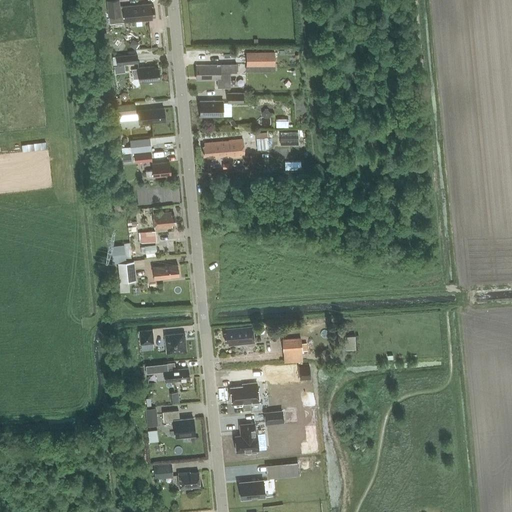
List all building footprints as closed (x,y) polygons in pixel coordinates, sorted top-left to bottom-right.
[(109,17),(122,16),(120,0),(119,0),(108,1),(109,17)] [(151,17),(154,17),(153,7),(151,8),(151,5),(124,8),(125,22),(152,20),(151,17)] [(133,39),(129,45),(135,49),(139,43),(133,39)] [(137,54),(135,54),(134,51),(128,51),(129,55),(113,56),(114,65),(123,64),(138,62),(137,54)] [(246,51),(246,66),(276,65),(275,51),(246,51)] [(196,67),(196,77),(197,76),(199,76),(199,77),(200,77),(200,80),(217,80),(218,88),(231,87),(231,72),(237,72),(237,64),(198,65),(198,67),(196,67)] [(139,83),(160,81),(158,68),(151,69),(151,67),(138,68),(138,69),(131,69),(132,80),(139,79),(139,83)] [(228,103),(244,103),(244,93),(228,93),(228,103)] [(223,103),(223,101),(200,101),(200,116),(231,115),(231,103),(223,103)] [(119,115),(137,113),(136,103),(118,105),(119,115)] [(139,124),(165,121),(164,108),(138,111),(138,113),(138,119),(139,124)] [(262,112),(262,116),(264,118),(268,118),(270,115),(270,112),(267,108),(264,109),(262,112)] [(131,153),(151,151),(149,138),(129,140),(131,153)] [(267,138),(256,139),(257,149),(268,148),(267,138)] [(207,160),(244,157),(242,141),(204,144),(205,147),(203,147),(204,156),(207,156),(207,160)] [(136,163),(152,161),(151,153),(135,155),(136,163)] [(146,178),(171,176),(169,163),(152,164),(153,171),(145,172),(146,178)] [(172,225),(175,225),(174,215),(171,216),(171,212),(153,214),(154,229),(172,228),(172,225)] [(142,243),(157,242),(157,231),(141,233),(142,243)] [(145,254),(157,253),(156,245),(144,246),(145,254)] [(111,255),(119,254),(118,246),(110,247),(111,255)] [(119,282),(136,281),(134,261),(131,261),(126,262),(117,262),(119,282)] [(170,277),(179,276),(178,265),(153,267),(154,280),(170,279),(170,277)] [(228,346),(254,343),(252,327),(226,329),(226,333),(224,333),(225,342),(228,342),(228,346)] [(155,344),(153,329),(139,331),(141,345),(155,344)] [(185,333),(165,335),(167,354),(177,352),(177,354),(187,353),(185,333)] [(357,349),(356,335),(346,336),(347,349),(357,349)] [(306,343),(302,344),(301,338),(283,339),(284,352),(302,351),(307,351),(306,343)] [(146,373),(164,371),(164,370),(175,369),(174,362),(145,365),(146,373)] [(314,377),(313,366),(300,367),(301,378),(314,377)] [(165,382),(190,379),(189,367),(175,369),(164,370),(164,371),(165,382)] [(293,381),(292,367),(270,369),(271,383),(293,381)] [(247,386),(230,387),(232,404),(243,403),(244,409),(252,408),(251,402),(259,402),(257,383),(247,384),(247,386)] [(179,391),(169,392),(171,403),(180,402),(179,391)] [(156,408),(145,409),(146,418),(157,417),(156,408)] [(179,410),(163,412),(164,421),(174,420),(176,437),(195,435),(193,418),(179,419),(179,410)] [(282,412),(265,414),(266,422),(283,421),(282,412)] [(241,436),(235,437),(236,452),(247,451),(247,454),(257,453),(256,450),(258,450),(256,434),(255,434),(254,424),(240,425),(241,436)] [(157,430),(148,431),(149,442),(158,441),(157,430)] [(297,463),(278,465),(279,477),(299,475),(297,463)] [(172,464),(155,465),(156,479),(173,477),(172,464)] [(192,486),(200,485),(198,472),(191,473),(191,471),(178,472),(180,488),(192,487),(192,486)] [(263,481),(239,484),(241,500),(265,497),(263,481)]
